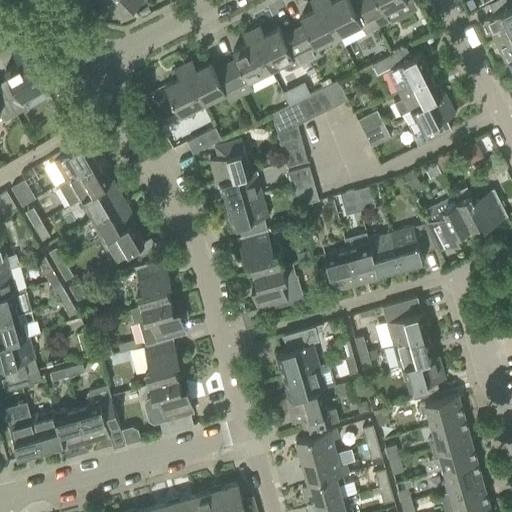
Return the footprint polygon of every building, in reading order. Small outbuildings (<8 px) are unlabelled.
[(105,0),(120,15),(135,0),(105,0)] [(304,23),(293,29),(309,60),(321,54),(317,45),(338,34),(321,0),(310,0),(315,9),(300,16),(304,23)] [(377,26),(363,0),(350,0),(321,0),(338,34),(360,23),(365,32),(377,26)] [(363,0),(377,26),(389,20),(384,11),(406,0),(363,0)] [(485,22),(482,24),(485,31),(489,29),(494,40),(511,31),(511,0),(494,0),(488,3),(494,14),(484,19),(485,22)] [(309,60),(293,29),(282,34),(279,27),(264,34),(260,25),(251,29),(270,69),(281,63),(282,67),(285,70),(289,70),(309,60)] [(236,58),(225,63),(241,95),(253,89),(248,80),(270,69),(251,29),(242,34),(246,43),(232,50),(236,58)] [(511,31),(494,40),(505,61),(507,60),(511,57),(511,31)] [(405,46),(387,55),(370,63),(375,74),(386,69),(397,90),(430,73),(425,63),(426,62),(421,51),(410,56),(405,46)] [(1,82),(0,82),(0,86),(16,114),(28,107),(23,99),(38,91),(38,90),(45,86),(22,47),(13,53),(18,61),(4,69),(9,78),(11,81),(3,85),(1,82)] [(241,95),(225,63),(214,68),(211,61),(196,68),(192,59),(183,63),(203,102),(224,92),(229,101),(241,95)] [(203,102),(183,63),(174,68),(178,77),(165,84),(180,114),(203,102)] [(397,90),(401,98),(394,102),(400,114),(401,114),(442,93),(442,92),(436,82),(435,83),(430,73),(397,90)] [(310,79),(308,86),(310,91),(320,86),(315,76),(310,79)] [(324,86),(333,106),(347,99),(337,79),(324,86)] [(15,113),(0,86),(0,113),(4,120),(15,113)] [(293,86),(282,91),(288,104),(297,99),(299,98),(293,86)] [(333,106),(324,86),(314,91),(324,110),(333,106)] [(314,91),(305,95),(315,115),(324,110),(314,91)] [(444,91),(442,92),(442,93),(401,114),(403,118),(412,121),(417,130),(414,138),(418,145),(451,128),(445,117),(455,113),(444,91)] [(299,98),(297,99),(307,119),(315,115),(305,95),(299,98)] [(307,119),(297,99),(288,104),(270,112),(276,132),(298,126),(297,124),(307,119)] [(69,125),(79,119),(73,109),(63,115),(69,125)] [(375,110),(357,119),(364,132),(382,123),(375,110)] [(61,131),(68,127),(68,126),(62,116),(55,120),(61,131)] [(389,137),(382,123),(364,132),(371,146),(389,137)] [(214,126),(204,131),(187,140),(193,152),(220,138),(214,126)] [(298,126),(276,132),(279,142),(300,136),(298,126)] [(490,134),(461,140),(465,158),(494,152),(490,134)] [(303,145),(300,136),(279,142),(281,151),(303,145)] [(240,138),(234,139),(215,145),(218,156),(209,159),(216,182),(218,181),(253,171),(249,158),(247,159),(244,149),(243,149),(240,138)] [(65,180),(97,161),(91,152),(93,150),(86,140),(53,159),(65,180)] [(303,145),(281,151),(285,166),(307,160),(303,145)] [(446,153),(435,158),(441,170),(451,164),(446,153)] [(97,161),(65,180),(58,184),(70,203),(110,179),(104,170),(102,170),(97,161)] [(308,165),(289,170),(287,171),(290,181),(311,175),(308,165)] [(413,169),(401,175),(407,188),(419,182),(413,169)] [(253,171),(218,181),(221,192),(223,192),(226,202),(261,193),(254,171),(253,171)] [(314,184),(311,175),(290,181),(292,191),(314,184)] [(35,197),(34,195),(24,178),(11,186),(22,205),(35,197)] [(110,179),(70,203),(71,205),(79,199),(85,209),(87,208),(92,217),(124,199),(112,178),(110,179)] [(504,182),(501,190),(503,195),(511,191),(511,184),(510,179),(504,182)] [(314,184),(292,191),(296,205),(318,199),(314,184)] [(369,185),(354,189),(360,210),(375,206),(369,185)] [(466,186),(452,193),(456,200),(470,227),(482,221),(484,226),(507,215),(493,188),(475,197),(472,198),(466,186)] [(0,192),(0,209),(3,215),(17,208),(6,189),(0,192)] [(360,210),(354,189),(339,193),(345,214),(360,210)] [(261,193),(226,202),(229,213),(227,213),(231,225),(237,223),(241,236),(266,229),(263,216),(267,215),(261,193)] [(470,227),(456,200),(452,193),(426,206),(432,218),(424,222),(436,246),(437,250),(460,238),(457,233),(470,227)] [(124,199),(92,217),(98,227),(97,228),(103,239),(134,220),(136,219),(124,199)] [(33,224),(40,220),(32,206),(25,210),(33,224)] [(48,234),(40,220),(33,224),(41,238),(48,234)] [(134,220),(103,239),(101,240),(112,260),(144,241),(138,231),(140,230),(134,220)] [(436,246),(424,222),(413,225),(390,231),(400,266),(410,263),(411,265),(423,262),(420,251),(436,246)] [(266,229),(241,236),(244,245),(240,246),(244,261),(249,259),(253,272),(282,264),(278,249),(272,250),(266,229)] [(400,266),(390,231),(368,238),(369,240),(379,274),(390,271),(389,269),(400,266)] [(0,269),(10,267),(0,234),(0,269)] [(357,246),(347,248),(357,283),(379,277),(379,274),(369,240),(356,243),(357,246)] [(55,246),(48,250),(57,265),(64,261),(55,246)] [(357,283),(347,248),(336,251),(335,249),(324,253),(334,290),(357,283)] [(44,255),(37,260),(47,275),(53,271),(44,255)] [(164,257),(145,263),(135,266),(142,288),(136,290),(140,304),(169,296),(165,283),(171,282),(164,257)] [(64,261),(57,265),(65,279),(72,275),(64,261)] [(282,264),(253,272),(257,285),(251,287),(258,311),(303,298),(293,261),(282,264)] [(0,293),(16,288),(10,267),(0,269),(0,293)] [(77,299),(84,295),(80,281),(68,285),(77,299)] [(61,300),(68,296),(60,282),(53,286),(61,300)] [(16,288),(0,293),(0,318),(19,313),(32,309),(25,286),(16,288)] [(391,340),(392,343),(427,334),(424,323),(426,323),(426,321),(423,310),(421,311),(417,295),(382,305),(386,321),(391,340)] [(76,310),(68,296),(61,300),(69,314),(76,310)] [(169,296),(140,304),(129,307),(133,321),(138,320),(144,344),(172,336),(185,332),(178,308),(173,309),(169,296)] [(0,318),(0,342),(26,335),(29,335),(39,332),(36,319),(23,323),(22,323),(21,321),(19,313),(0,318)] [(281,364),(284,374),(319,364),(312,342),(310,342),(309,340),(316,338),(313,326),(315,326),(314,324),(283,333),(287,349),(275,352),(279,364),(281,364)] [(85,330),(77,332),(83,354),(91,352),(85,330)] [(358,353),(367,350),(363,334),(354,337),(358,353)] [(430,344),(427,334),(392,343),(399,365),(401,365),(435,355),(432,344),(430,344)] [(26,335),(0,342),(0,366),(2,366),(6,377),(26,371),(37,368),(34,357),(35,357),(29,335),(26,335)] [(142,344),(142,345),(130,348),(137,371),(144,369),(148,383),(177,375),(173,362),(179,361),(172,336),(144,344),(142,344)] [(134,338),(120,342),(122,350),(130,348),(142,345),(140,341),(135,342),(134,338)] [(344,357),(352,354),(348,338),(339,341),(344,357)] [(375,348),(367,350),(369,358),(378,356),(375,348)] [(367,350),(358,353),(363,368),(372,366),(369,358),(367,350)] [(352,354),(344,357),(348,373),(357,370),(352,354)] [(438,354),(435,355),(401,365),(404,377),(406,376),(409,387),(410,387),(413,398),(439,391),(436,380),(445,377),(438,354)] [(82,364),(67,369),(69,377),(85,373),(82,364)] [(319,364),(284,374),(287,384),(285,386),(288,397),(322,388),(325,387),(319,364)] [(41,380),(37,368),(26,371),(29,383),(41,380)] [(69,377),(67,369),(51,373),(54,382),(69,377)] [(26,371),(6,377),(1,378),(5,390),(29,383),(26,371)] [(146,399),(144,404),(149,420),(153,422),(158,421),(161,432),(170,430),(166,419),(193,411),(186,387),(181,388),(177,375),(148,383),(152,397),(146,399)] [(85,393),(87,402),(88,404),(77,407),(87,442),(110,435),(108,429),(119,426),(106,381),(89,385),(85,393)] [(288,397),(285,397),(292,420),(301,418),(304,429),(340,419),(336,405),(327,408),(322,388),(288,397)] [(457,392),(417,404),(420,414),(426,412),(430,424),(464,415),(457,392)] [(27,399),(4,406),(19,458),(31,455),(31,453),(41,450),(31,415),(27,399)] [(371,410),(368,399),(358,402),(361,413),(371,410)] [(66,407),(53,411),(63,446),(64,448),(87,442),(77,407),(67,409),(66,407)] [(375,409),(378,423),(388,420),(384,407),(375,409)] [(63,446),(53,411),(53,409),(31,415),(41,450),(52,447),(52,449),(63,446)] [(464,415),(430,424),(433,437),(427,438),(430,448),(470,437),(464,415)] [(366,441),(376,438),(371,422),(362,425),(366,441)] [(336,427),(296,438),(302,459),(336,450),(332,438),(339,437),(336,427)] [(476,459),(470,437),(430,448),(433,458),(438,456),(442,469),(476,459)] [(381,455),(376,438),(366,441),(371,457),(381,455)] [(389,459),(398,457),(394,443),(385,446),(389,459)] [(336,450),(302,459),(308,482),(342,473),(349,471),(346,462),(339,464),(336,450)] [(402,470),(398,457),(389,459),(392,473),(402,470)] [(476,459),(442,469),(445,481),(440,482),(443,492),(482,481),(476,459)] [(379,486),(389,483),(384,467),(375,470),(379,486)] [(308,482),(302,484),(308,506),(341,497),(338,484),(344,482),(342,473),(308,482)] [(482,481),(443,492),(438,493),(443,511),(455,511),(489,503),(482,481)] [(237,482),(215,488),(221,511),(257,511),(253,495),(241,498),(237,482)] [(389,483),(379,486),(384,503),(393,500),(389,483)] [(401,504),(411,501),(407,487),(397,490),(401,504)] [(221,511),(215,488),(194,494),(198,511),(221,511)] [(198,511),(194,494),(172,500),(175,511),(198,511)] [(341,497),(308,506),(309,511),(352,511),(351,507),(345,509),(341,497)] [(175,511),(172,500),(151,506),(152,511),(175,511)] [(413,511),(411,501),(401,504),(403,511),(413,511)] [(491,511),(489,503),(455,511),(491,511)]
